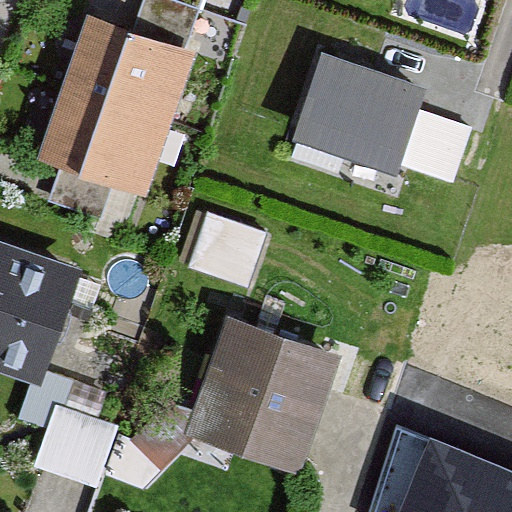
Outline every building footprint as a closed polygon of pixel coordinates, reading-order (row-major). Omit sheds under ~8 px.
[(88,2),(62,80),(172,116),(197,39),(88,2)] [(277,134),(381,170),(411,84),(307,48),(277,134)] [(145,195),(172,116),(62,80),(36,158),(145,195)] [(201,202),(184,255),(251,277),(268,223),(201,202)] [(0,377),(36,390),(76,276),(0,249),(0,377)] [(298,481),(341,350),(221,311),(179,442),(298,481)] [(56,393),(36,458),(101,477),(121,413),(56,393)] [(511,511),(511,477),(405,437),(376,511),(511,511)]
